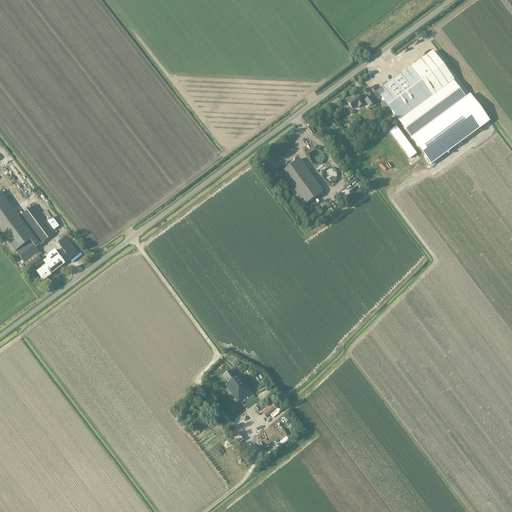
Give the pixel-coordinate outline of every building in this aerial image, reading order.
[(374,94),(372,96),(376,100),(377,99),(380,97),(383,101),(380,103),(387,112),(390,110),(398,121),(410,138),(416,145),(430,165),(443,156),(472,134),(464,122),(457,113),(453,107),(465,98),(452,81),(431,52),(410,67),(393,80),(377,92),(374,94)] [(389,65),(396,63),(395,62),(398,61),(397,57),(399,57),(398,54),(391,56),(390,55),(385,57),(387,63),(388,63),(389,65)] [(351,99),(347,102),(352,109),(357,105),(358,107),(363,104),(357,96),(351,100),(351,99)] [(369,97),(364,101),(369,107),(373,103),(369,97)] [(395,127),(389,131),(409,159),(416,154),(395,127)] [(323,160),(324,159),(324,157),(324,156),(323,155),(323,154),(322,153),(321,152),(320,151),(319,150),(318,150),(317,150),(315,150),(314,150),(313,151),(312,151),(311,152),(310,153),(310,154),(309,155),(309,157),(309,158),(309,159),(310,160),(310,162),(311,162),(312,163),(313,164),(314,164),(315,165),(317,165),(318,165),(319,164),(320,164),(321,163),(322,162),(323,161),(323,160)] [(270,159),(263,164),(270,173),(276,168),(281,164),(279,161),(274,164),(270,159)] [(302,206),(323,191),(299,159),(278,174),(302,206)] [(336,178),(337,177),(337,176),(337,174),(336,173),(336,172),(335,171),(334,170),(333,169),(332,169),(331,168),(330,168),(329,168),(327,169),(326,169),(325,170),(324,171),(323,172),(323,173),(322,174),(322,175),(322,176),(322,178),(323,179),(323,180),(324,181),(325,182),(326,182),(327,183),(329,183),(330,183),(331,183),(332,183),(333,182),(334,181),(335,180),(336,179),(336,178)] [(15,252),(24,264),(26,266),(28,264),(32,270),(42,262),(38,257),(36,254),(38,252),(36,249),(56,233),(35,205),(19,217),(0,192),(0,233),(14,252),(15,252)] [(55,229),(61,226),(55,216),(50,219),(55,229)] [(63,235),(59,238),(61,240),(57,243),(70,260),(78,253),(70,243),(72,241),(68,235),(65,237),(63,235)] [(49,262),(36,272),(43,281),(50,275),(50,274),(64,264),(58,255),(54,250),(48,254),(46,258),(49,262)] [(228,383),(227,384),(225,385),(237,402),(238,401),(238,402),(241,399),(242,400),(251,393),(238,376),(235,378),(230,371),(222,376),(228,383)] [(279,406),(272,413),(275,417),(283,410),(279,406)] [(280,418),(287,429),(292,426),(285,415),(280,418)] [(274,446),(277,449),(283,443),(280,441),(274,446)]
